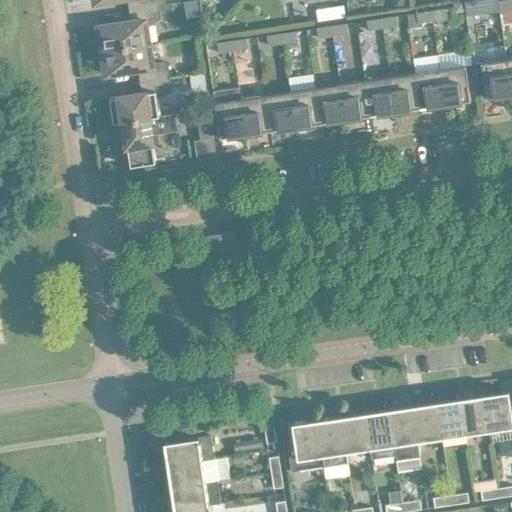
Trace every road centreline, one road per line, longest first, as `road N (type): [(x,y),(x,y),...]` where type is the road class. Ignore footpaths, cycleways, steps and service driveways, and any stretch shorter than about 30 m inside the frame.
road 1 (residential): [(88,228),(511,160)]
road 2 (tertiary): [(111,385),(511,324)]
road 3 (residential): [(88,228),(55,0)]
road 4 (residential): [(111,385),(88,228)]
road 5 (tertiary): [(129,511),(111,385)]
